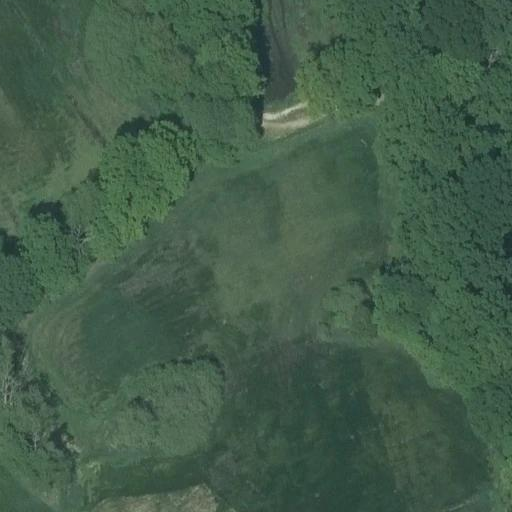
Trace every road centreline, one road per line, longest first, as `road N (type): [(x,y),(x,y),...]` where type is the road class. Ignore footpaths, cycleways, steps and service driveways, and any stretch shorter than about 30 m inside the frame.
road 1 (track): [(511,219),(482,191),(449,130),(412,104),(352,105),(246,150)]
road 2 (track): [(0,292),(126,211),(246,150)]
road 3 (track): [(246,150),(212,82),(201,0)]
